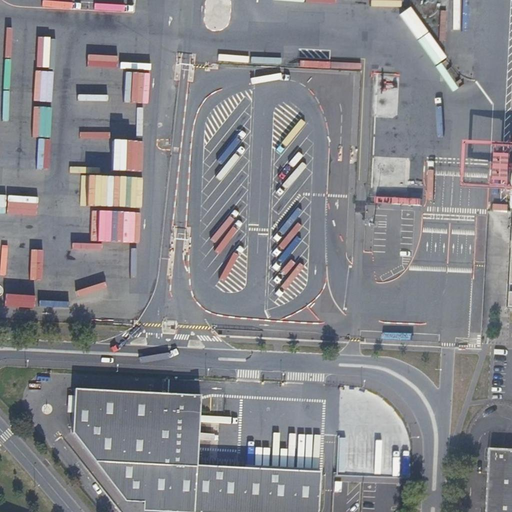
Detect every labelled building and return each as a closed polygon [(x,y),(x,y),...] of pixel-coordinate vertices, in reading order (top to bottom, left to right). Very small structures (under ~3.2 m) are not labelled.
[(44,55),(63,57),(68,19),(39,15),(33,61),(43,63),(44,55)] [(27,111),(27,134),(64,135),(65,112),(27,111)] [(113,133),(68,133),(69,168),(113,167),(113,133)] [(134,203),(135,174),(112,173),(111,203),(134,203)] [(120,471),(124,397),(76,394),(73,437),(108,482),(120,471)] [(369,477),(396,478),(399,417),(395,416),(395,409),(399,405),(392,397),(388,400),(380,400),(379,397),(342,395),(341,413),(372,415),(380,424),(379,447),(373,447),(372,473),(370,473),(369,477)] [(395,395),(392,397),(399,405),(402,402),(395,395)] [(176,399),(124,397),(120,471),(108,482),(130,511),(226,511),(229,471),(198,469),(200,426),(193,425),(194,408),(176,407),(176,399)] [(201,401),(176,399),(176,407),(194,408),(193,425),(200,426),(201,401)] [(511,511),(511,448),(490,448),(486,511),(511,511)] [(338,464),(337,476),(366,477),(367,477),(367,465),(338,464)] [(319,511),(321,476),(229,471),(226,511),(319,511)]
